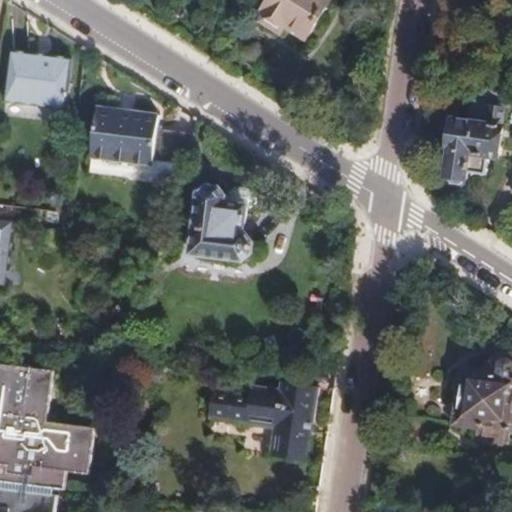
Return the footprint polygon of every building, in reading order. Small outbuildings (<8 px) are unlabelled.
[(275,0),(268,11),(272,13),(267,20),(282,30),(287,23),(310,37),(333,0),(275,0)] [(73,62),(14,54),(7,104),(67,111),(73,62)] [(511,89),(475,84),(470,120),(456,119),(449,174),(451,174),(449,179),(450,183),(462,185),(465,183),(465,178),(470,178),(470,171),(489,174),(492,155),(500,157),(511,89)] [(161,164),(189,168),(198,168),(201,137),(166,133),(167,120),(104,112),(97,161),(161,169),(161,164)] [(233,198),(229,198),(228,207),(250,209),(253,210),(258,205),(259,199),(255,193),(239,191),(234,195),(233,198)] [(229,198),(226,194),(212,192),(205,198),(198,258),(246,265),(257,254),(259,246),(252,238),(248,236),(250,209),(228,207),(229,198)] [(118,222),(72,216),(71,224),(91,233),(116,235),(118,222)] [(16,222),(0,220),(0,284),(9,285),(16,222)] [(140,303),(133,286),(121,292),(129,309),(140,303)] [(300,325),(294,329),(291,346),(296,352),(312,355),(319,350),(321,333),(317,328),(300,325)] [(102,332),(101,342),(114,343),(116,334),(102,332)] [(511,352),(508,352),(503,357),(502,361),(496,360),(495,372),(490,372),(490,369),(480,368),(479,370),(473,369),(471,374),(465,374),(462,377),(459,386),(463,389),(468,389),(467,398),(462,397),(457,402),(456,409),(459,413),(465,414),(465,419),(488,423),(486,431),(491,437),(510,439),(511,438),(511,352)] [(0,492),(53,500),(57,472),(91,476),(97,430),(51,423),(58,375),(0,366),(0,492)] [(253,393),(217,387),(212,418),(254,425),(277,429),(273,455),(311,461),(323,388),(297,384),(299,375),(286,372),(283,389),(255,385),(253,393)] [(53,500),(0,492),(0,511),(54,511),(56,500),(53,500)]
